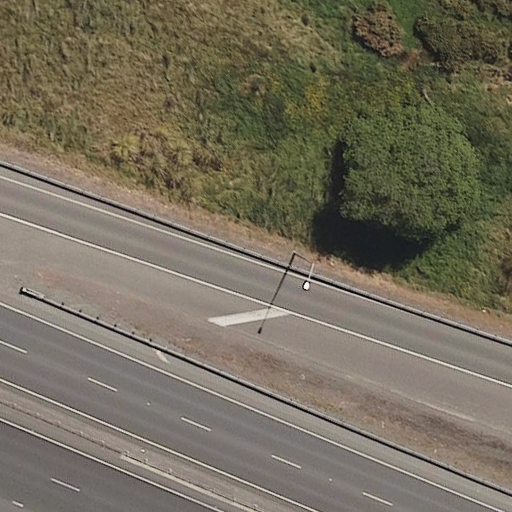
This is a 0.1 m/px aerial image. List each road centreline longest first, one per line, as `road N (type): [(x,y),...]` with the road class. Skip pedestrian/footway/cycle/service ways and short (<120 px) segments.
road 1 (motorway): [(0,197),(511,362)]
road 2 (motorway): [(0,346),(394,511)]
road 3 (motorway): [(135,511),(0,455)]
